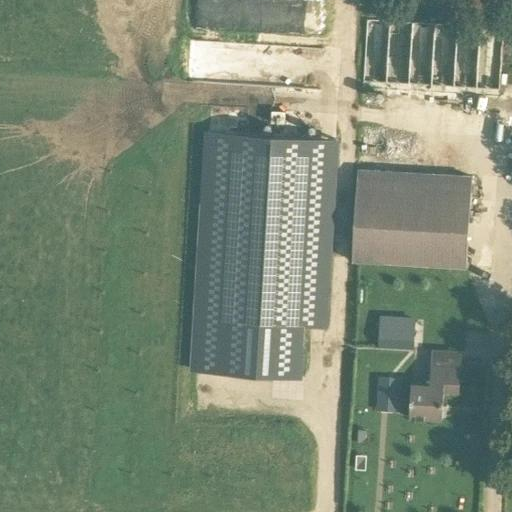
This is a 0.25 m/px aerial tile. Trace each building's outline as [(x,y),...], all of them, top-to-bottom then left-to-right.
[(510,28),(365,20),(362,90),(384,91),(383,98),(396,99),(396,92),(498,98),(499,85),(507,85),(510,28)] [(335,140),(209,132),(194,371),(302,378),(305,326),(324,327),(335,140)] [(470,177),(432,174),(358,170),(355,220),(352,262),(464,268),(470,177)] [(405,348),(406,334),(379,332),(379,347),(405,348)] [(459,366),(430,365),(429,386),(411,385),(409,419),(441,421),(443,393),(458,393),(459,366)] [(398,412),(400,380),(380,379),(378,411),(383,412),(398,412)] [(367,430),(357,430),(357,444),(366,445),(367,430)] [(365,456),(356,456),(355,470),(365,470),(365,456)]
